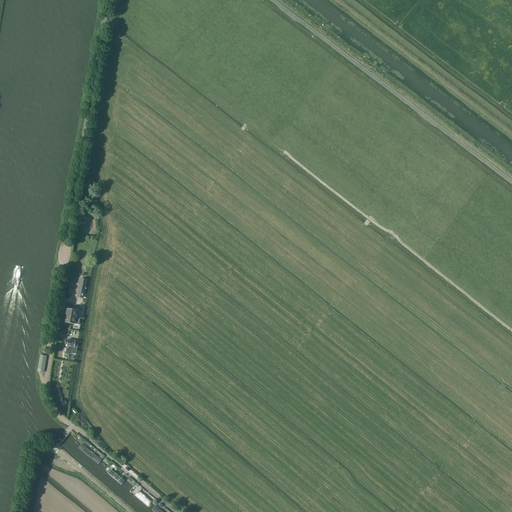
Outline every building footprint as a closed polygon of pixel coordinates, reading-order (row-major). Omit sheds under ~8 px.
[(81,278),(77,297),(84,298),(88,279),(81,278)] [(67,308),(65,315),(76,317),(77,311),(76,311),(77,310),(67,308)] [(76,317),(65,315),(64,322),(74,324),(74,323),(75,323),(76,317)] [(43,356),(41,355),(38,372),(40,372),(43,372),(46,356),(43,356)] [(79,449),(99,465),(102,461),(83,444),(79,449)] [(107,473),(121,485),(125,481),(111,469),(107,473)] [(135,496),(148,507),(152,503),(139,491),(135,496)]
